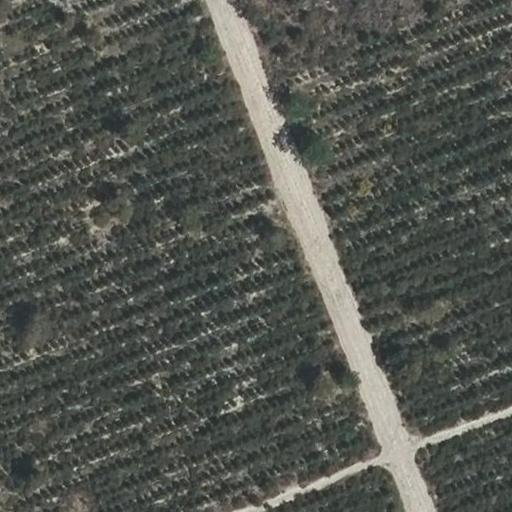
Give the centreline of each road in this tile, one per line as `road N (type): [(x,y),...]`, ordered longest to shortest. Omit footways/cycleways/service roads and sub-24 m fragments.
road 1 (track): [(411,511),(217,0)]
road 2 (track): [(511,410),(251,511)]
